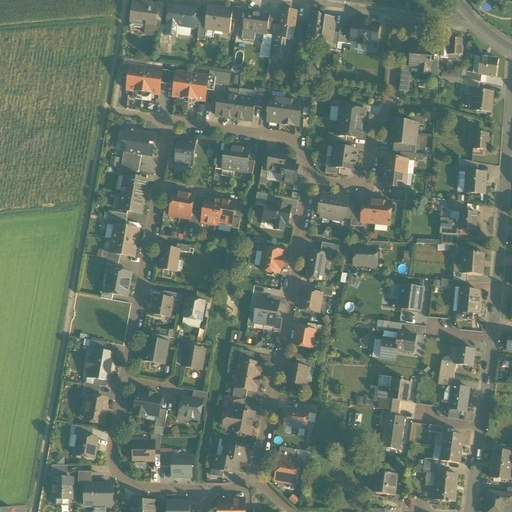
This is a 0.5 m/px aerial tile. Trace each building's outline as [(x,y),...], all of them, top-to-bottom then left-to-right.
[(143,35),(153,36),(153,35),(154,27),(155,27),(156,19),(158,5),(150,4),(149,6),(134,4),(131,23),(145,25),(143,35)] [(231,20),(238,21),(240,8),(232,7),(232,10),(233,11),(231,20)] [(170,36),(176,37),(176,36),(177,27),(191,28),(193,29),(195,11),(182,9),(182,10),(169,8),(167,27),(166,35),(170,36)] [(228,33),(230,33),(231,20),(233,11),(232,10),(224,9),(224,10),(209,8),(207,21),(206,28),(214,29),(214,31),(219,32),(228,33)] [(286,38),(293,39),(294,29),(295,29),(297,12),(282,10),(280,27),(288,28),(286,38)] [(246,12),(243,32),(242,40),(254,42),(255,33),(263,35),(267,35),(267,33),(267,32),(269,16),(246,12)] [(327,44),(331,45),(333,33),(335,19),(325,18),(325,21),(321,20),(322,18),(319,15),(311,14),(307,38),(316,39),(319,37),(323,37),(327,44)] [(267,33),(273,33),(274,26),(275,16),(269,16),(267,32),(267,33)] [(153,35),(159,36),(161,26),(162,20),(156,19),(155,27),(154,27),(153,35)] [(197,40),(204,41),(205,37),(206,30),(206,28),(207,21),(200,20),(197,40)] [(376,45),(379,25),(370,24),(370,22),(362,21),(362,23),(353,22),(352,27),(350,42),(351,42),(358,43),(358,45),(367,46),(368,44),(376,45)] [(350,42),(352,27),(340,25),(339,34),(338,43),(350,45),(351,42),(350,42)] [(167,27),(161,26),(159,36),(158,44),(169,45),(170,36),(166,35),(167,27)] [(269,58),(283,60),(286,38),(288,28),(280,27),(274,26),(273,33),(272,36),(271,46),(269,58)] [(177,27),(176,36),(190,38),(191,28),(177,27)] [(213,39),(214,31),(206,30),(205,37),(213,39)] [(440,31),(440,39),(446,39),(450,39),(450,31),(440,31)] [(227,40),(228,33),(219,32),(218,39),(227,40)] [(327,50),(337,52),(338,43),(339,34),(333,33),(331,45),(327,44),(327,50)] [(272,36),(267,35),(263,35),(262,45),(271,46),(272,36)] [(447,59),(462,60),(462,57),(462,48),(461,47),(462,40),(450,39),(446,39),(445,49),(448,49),(447,56),(448,56),(447,59)] [(351,42),(350,45),(349,51),(366,54),(367,46),(358,45),(358,43),(351,42)] [(167,54),(169,45),(158,44),(157,53),(167,54)] [(259,57),(269,58),(271,46),(262,45),(261,45),(259,57)] [(418,75),(429,76),(430,64),(431,64),(431,61),(432,49),(419,48),(419,47),(412,46),(410,63),(410,66),(411,66),(419,67),(418,75)] [(439,58),(447,59),(448,56),(447,56),(448,49),(445,49),(439,48),(439,58)] [(486,76),(496,77),(498,61),(480,58),(478,74),(478,75),(481,75),(486,76)] [(439,62),(431,61),(431,64),(430,64),(429,76),(438,76),(439,62)] [(409,79),(411,66),(410,66),(410,63),(403,62),(401,78),(409,79)] [(121,79),(128,80),(130,66),(123,65),(121,79)] [(126,91),(143,93),(146,69),(130,66),(128,80),(126,91)] [(457,77),(464,79),(467,69),(460,68),(457,77)] [(163,71),(146,69),(143,93),(159,96),(161,84),(163,71)] [(161,84),(167,85),(169,72),(163,71),(161,84)] [(176,73),(169,72),(167,85),(174,86),(176,73)] [(216,72),(215,79),(215,85),(222,86),(223,73),(216,72)] [(172,98),(189,100),(192,75),(176,73),(174,86),(172,98)] [(223,73),(222,86),(228,87),(230,74),(223,73)] [(464,79),(457,77),(442,73),(441,80),(463,85),(464,79)] [(471,73),(470,80),(479,82),(480,83),(481,75),(478,75),(478,74),(472,74),(471,73)] [(209,78),(192,75),(189,100),(205,102),(207,91),(209,78)] [(214,92),(215,85),(215,79),(209,78),(207,91),(214,92)] [(399,92),(408,93),(409,79),(401,78),(399,92)] [(477,89),(479,82),(470,80),(467,79),(464,79),(463,85),(477,89)] [(238,97),(239,89),(228,88),(227,96),(238,97)] [(239,89),(238,97),(253,100),(254,92),(239,89)] [(253,107),(263,108),(264,98),(265,92),(265,90),(260,90),(255,89),(254,92),(253,100),(254,100),(253,107)] [(472,111),(490,114),(493,93),(473,91),(473,95),(474,95),(476,96),(475,103),(473,103),(472,111)] [(216,117),(235,119),(238,97),(227,96),(219,95),(218,102),(217,103),(216,109),(217,110),(216,117)] [(253,100),(238,97),(235,119),(251,122),(252,117),(253,116),(254,109),(253,107),(254,100),(253,100)] [(264,98),(263,108),(268,109),(269,108),(270,108),(271,99),(264,98)] [(268,122),(296,126),(297,116),(300,117),(301,110),(298,110),(299,102),(284,100),(271,98),(271,99),(270,108),(269,108),(268,109),(268,113),(269,113),(268,122)] [(341,108),(350,109),(350,103),(333,101),(332,107),(341,108)] [(203,113),(205,106),(198,104),(196,112),(203,113)] [(330,120),(339,122),(341,108),(332,107),(330,120)] [(341,108),(339,122),(362,125),(363,119),(365,111),(350,109),(341,108)] [(415,125),(424,126),(425,119),(407,117),(406,123),(415,124),(415,125)] [(436,132),(443,133),(445,121),(437,120),(436,132)] [(393,121),(391,132),(413,135),(415,125),(415,124),(406,123),(393,121)] [(361,131),(362,125),(339,122),(337,135),(346,137),(361,139),(362,131),(361,131)] [(141,156),(151,157),(153,148),(148,147),(149,143),(152,144),(153,135),(133,132),(134,126),(127,125),(123,143),(128,144),(127,153),(141,156)] [(412,146),(413,135),(391,132),(390,143),(394,144),(412,146)] [(474,133),(472,150),(483,151),(487,151),(489,134),(474,133)] [(334,147),(343,149),(343,143),(345,143),(346,137),(337,135),(328,134),(327,140),(329,141),(329,147),(334,148),(334,147)] [(176,164),(192,166),(195,142),(178,140),(177,152),(175,164),(176,164)] [(119,151),(124,152),(127,153),(128,144),(123,143),(120,143),(119,151)] [(393,152),(411,153),(412,146),(394,144),(393,152)] [(222,170),(234,172),(237,148),(225,147),(223,158),(222,170)] [(327,157),(332,157),(356,161),(357,151),(343,149),(334,147),(334,148),(329,147),(327,157)] [(250,150),(237,148),(234,172),(246,174),(248,161),(250,150)] [(268,171),(282,174),(284,161),(285,154),(286,152),(274,150),(273,158),(270,158),(268,165),(267,171),(268,171)] [(167,169),(175,170),(176,164),(175,164),(177,152),(170,151),(167,169)] [(124,152),(121,170),(118,170),(116,176),(118,177),(125,178),(125,177),(134,179),(135,173),(138,173),(141,156),(127,153),(124,152)] [(407,161),(413,162),(414,154),(400,152),(399,160),(407,161)] [(109,168),(119,169),(120,159),(111,157),(109,168)] [(215,169),(222,170),(223,158),(217,157),(215,169)] [(355,171),(356,161),(332,157),(331,167),(340,169),(355,171)] [(385,158),(384,172),(406,175),(407,161),(399,160),(385,158)] [(458,167),(471,170),(472,162),(459,160),(458,167)] [(246,174),(252,175),(255,162),(248,161),(246,174)] [(295,163),(284,161),(282,174),(280,182),(294,185),(295,185),(296,177),(297,171),(294,170),(295,163)] [(406,175),(412,175),(414,162),(413,162),(407,161),(406,175)] [(260,178),(267,179),(268,171),(267,171),(268,165),(262,164),(260,178)] [(325,173),(339,175),(340,169),(331,167),(326,166),(325,173)] [(267,179),(280,182),(282,174),(268,171),(267,179)] [(404,188),(406,175),(384,172),(382,186),(393,187),(404,189),(404,188)] [(465,194),(467,173),(458,172),(457,193),(465,194)] [(465,194),(484,195),(486,174),(467,173),(465,194)] [(406,175),(404,188),(411,189),(412,175),(406,175)] [(125,178),(118,177),(115,191),(123,192),(125,178)] [(123,192),(122,196),(144,200),(145,194),(146,194),(147,188),(146,188),(147,181),(134,179),(125,177),(125,178),(123,192)] [(293,190),(300,192),(302,178),(296,177),(295,185),(294,185),(293,190)] [(393,187),(392,195),(406,197),(410,197),(411,189),(404,188),(404,189),(393,187)] [(170,216),(180,218),(184,194),(174,193),(171,208),(169,216),(170,216)] [(194,196),(184,194),(180,218),(190,220),(192,212),(194,196)] [(268,204),(274,205),(275,197),(257,194),(256,202),(268,204)] [(321,219),(331,220),(335,197),(322,194),(321,202),(318,214),(321,215),(321,219)] [(119,210),(122,196),(115,195),(112,209),(119,210)] [(141,215),(144,200),(122,196),(119,210),(119,211),(141,215)] [(349,199),(335,197),(331,220),(342,222),(342,219),(345,219),(347,206),(349,199)] [(219,226),(219,223),(223,203),(206,200),(203,216),(202,223),(219,226)] [(312,213),(318,214),(321,202),(314,200),(312,213)] [(362,223),(375,225),(378,202),(364,200),(362,214),(361,223),(362,223)] [(223,201),(223,203),(219,223),(231,226),(232,226),(233,219),(236,204),(223,201)] [(448,209),(462,210),(463,203),(449,201),(448,209)] [(391,203),(378,202),(375,225),(387,226),(389,226),(391,203)] [(274,230),(283,232),(284,226),(287,227),(291,208),(286,207),(286,206),(277,205),(274,205),(268,204),(265,223),(275,224),(274,230)] [(345,219),(351,220),(353,213),(354,208),(347,206),(345,219)] [(163,220),(169,221),(170,216),(169,216),(171,208),(165,207),(163,220)] [(109,212),(108,219),(126,222),(127,215),(109,212)] [(195,228),(201,229),(202,223),(203,216),(197,215),(198,213),(192,212),(190,220),(188,227),(195,228)] [(459,231),(460,231),(470,232),(475,232),(476,222),(475,222),(476,214),(460,212),(460,213),(460,222),(459,231)] [(362,214),(353,213),(351,220),(350,226),(361,228),(362,223),(361,223),(362,214)] [(460,222),(460,213),(451,213),(451,220),(451,221),(460,222)] [(124,228),(126,222),(108,219),(107,225),(115,227),(115,226),(124,228)] [(231,228),(238,230),(240,220),(233,219),(232,226),(231,226),(231,228)] [(458,236),(459,236),(460,231),(459,231),(460,222),(451,221),(451,220),(441,219),(439,235),(442,235),(458,236)] [(219,223),(219,226),(218,231),(230,233),(231,228),(231,226),(219,223)] [(104,239),(113,240),(115,227),(107,225),(104,239)] [(115,227),(113,240),(136,244),(136,243),(135,243),(136,239),(137,239),(138,230),(124,228),(115,226),(115,227)] [(441,246),(457,246),(458,236),(442,235),(441,241),(441,246)] [(134,258),(136,244),(113,240),(110,253),(110,254),(120,255),(134,258)] [(257,252),(264,253),(264,249),(275,251),(276,244),(263,241),(259,241),(257,252)] [(326,256),(332,257),(333,254),(334,247),(334,245),(323,243),(321,255),(326,256)] [(179,252),(189,254),(190,247),(177,245),(176,251),(179,251),(179,252)] [(372,269),(375,269),(377,267),(377,264),(375,262),(375,258),(377,259),(378,250),(378,249),(372,249),(355,248),(354,266),(370,267),(372,269)] [(160,270),(175,272),(177,261),(179,252),(179,251),(176,251),(164,249),(160,270)] [(266,276),(272,277),(274,275),(274,273),(279,274),(280,268),(282,269),(284,259),(282,259),(283,253),(275,251),(264,249),(264,253),(261,267),(260,271),(265,272),(265,274),(266,276)] [(107,259),(119,261),(120,255),(110,254),(110,253),(102,252),(101,258),(107,259)] [(264,253),(257,252),(254,266),(261,267),(264,253)] [(305,279),(316,280),(317,273),(323,274),(326,256),(321,255),(310,253),(305,279)] [(467,275),(482,276),(484,254),(464,253),(463,266),(462,274),(462,275),(467,275)] [(177,261),(175,272),(182,274),(184,262),(177,261)] [(462,274),(463,266),(454,266),(454,273),(462,274)] [(113,295),(127,297),(131,275),(108,271),(104,293),(113,295)] [(454,273),(453,281),(464,282),(467,282),(467,275),(462,275),(462,274),(454,273)] [(347,282),(354,286),(357,280),(350,277),(347,282)] [(464,291),(464,282),(453,281),(443,280),(442,289),(455,290),(463,291),(464,291)] [(399,295),(400,286),(392,285),(390,299),(401,301),(402,296),(399,295)] [(400,309),(419,312),(422,289),(400,286),(399,295),(402,296),(401,301),(400,309)] [(321,296),(331,298),(333,290),(315,287),(314,294),(321,295),(321,296)] [(463,291),(455,290),(453,312),(458,312),(459,303),(462,304),(463,291)] [(473,315),(478,315),(479,301),(477,301),(478,292),(464,291),(463,291),(462,304),(459,303),(458,312),(458,313),(463,314),(473,315)] [(173,301),(181,302),(182,296),(164,292),(163,298),(173,300),(173,301)] [(300,309),(318,312),(319,312),(317,311),(318,305),(320,305),(321,296),(321,295),(314,294),(303,292),(300,309)] [(204,304),(210,305),(212,295),(197,293),(196,301),(204,303),(204,304)] [(152,315),(170,318),(173,301),(173,300),(163,298),(155,297),(152,315)] [(252,299),(249,313),(256,314),(258,300),(252,299)] [(183,318),(201,322),(204,304),(204,303),(196,301),(187,300),(183,318)] [(255,323),(264,325),(269,302),(258,300),(256,314),(254,323),(255,323)] [(279,303),(269,302),(264,325),(274,327),(275,327),(276,318),(279,303)] [(254,323),(256,314),(249,313),(247,327),(254,328),(255,323),(254,323)] [(322,320),(325,326),(331,323),(328,317),(322,320)] [(201,322),(183,318),(182,326),(199,329),(201,322)] [(273,332),(280,333),(282,319),(276,318),(275,327),(274,327),(273,332)] [(389,330),(399,331),(400,325),(389,323),(388,330),(389,330)] [(314,332),(320,334),(322,327),(307,324),(306,330),(315,332),(314,332)] [(294,346),(303,347),(303,345),(312,346),(314,332),(315,332),(306,330),(297,329),(294,346)] [(159,330),(158,336),(170,338),(172,339),(173,330),(168,332),(159,330)] [(398,334),(397,342),(396,351),(414,353),(415,344),(413,344),(414,336),(398,334)] [(168,345),(169,345),(169,344),(170,338),(158,336),(152,335),(151,341),(168,344),(168,345)] [(277,347),(278,339),(270,338),(270,346),(277,347)] [(380,359),(383,340),(374,339),(372,358),(380,359)] [(144,361),(163,364),(165,353),(166,353),(168,345),(168,344),(151,341),(148,340),(144,361)] [(178,352),(185,353),(186,347),(189,348),(190,342),(182,340),(180,340),(178,352)] [(395,361),(396,351),(397,342),(383,340),(380,359),(395,361)] [(94,351),(105,353),(106,344),(90,341),(89,348),(89,350),(93,351),(94,351)] [(182,367),(201,371),(204,351),(189,348),(186,347),(185,353),(182,367)] [(456,363),(458,349),(451,348),(450,363),(456,363)] [(456,366),(472,368),(473,357),(472,357),(473,351),(458,349),(456,363),(455,365),(456,366)] [(108,380),(112,381),(113,371),(111,371),(114,356),(104,354),(105,353),(94,351),(93,351),(92,360),(88,359),(86,371),(89,371),(94,378),(94,379),(103,381),(103,380),(108,380)] [(239,361),(252,363),(254,354),(241,351),(239,361)] [(307,369),(313,370),(314,363),(297,359),(295,366),(307,368),(307,369)] [(237,375),(239,375),(258,379),(260,373),(260,369),(262,369),(263,365),(252,363),(239,361),(239,362),(242,362),(241,368),(238,368),(235,369),(235,372),(236,375),(237,375)] [(451,387),(453,387),(454,379),(456,366),(455,365),(456,363),(450,363),(442,362),(439,377),(438,385),(445,386),(451,387)] [(287,383),(304,387),(305,381),(307,369),(307,368),(295,366),(290,365),(287,383)] [(421,370),(425,374),(430,369),(426,365),(421,370)] [(311,382),(313,370),(307,369),(305,381),(311,382)] [(260,379),(258,379),(239,375),(238,381),(235,381),(233,383),(232,386),(234,388),(247,391),(256,392),(257,386),(258,382),(260,382),(260,379)] [(383,377),(381,388),(391,389),(393,378),(383,377)] [(393,378),(391,389),(389,401),(399,402),(407,403),(410,383),(403,383),(403,380),(393,378)] [(94,379),(92,385),(85,384),(84,384),(81,396),(89,397),(97,398),(99,387),(106,388),(108,380),(103,380),(103,381),(94,379)] [(449,401),(451,387),(445,386),(443,401),(449,401)] [(388,400),(389,401),(391,389),(381,388),(380,387),(378,399),(380,399),(388,400)] [(463,412),(466,413),(467,403),(465,403),(467,389),(453,387),(451,387),(449,401),(448,410),(463,412)] [(234,389),(232,398),(243,400),(245,401),(247,391),(234,388),(234,389)] [(202,403),(206,403),(208,394),(193,391),(192,400),(202,402),(202,403)] [(134,416),(145,418),(146,415),(157,417),(158,417),(159,410),(161,400),(158,397),(153,396),(152,397),(147,396),(146,394),(138,393),(134,416)] [(90,423),(103,425),(105,415),(104,413),(105,408),(106,407),(107,400),(97,398),(89,397),(87,404),(85,405),(84,410),(86,412),(88,413),(89,415),(88,420),(90,423)] [(241,411),(243,400),(232,398),(226,397),(223,412),(226,413),(227,408),(241,411)] [(179,417),(199,421),(202,403),(202,402),(192,400),(183,398),(179,417)] [(383,410),(387,410),(388,400),(380,399),(378,409),(383,410)] [(388,400),(387,410),(398,412),(399,402),(389,401),(388,400)] [(309,414),(317,415),(318,407),(304,404),(303,412),(308,413),(308,414),(309,414)] [(238,437),(244,438),(246,436),(247,436),(250,436),(254,418),(250,413),(241,411),(227,408),(226,413),(225,420),(229,421),(228,428),(228,429),(231,433),(236,434),(236,435),(238,437)] [(155,427),(164,429),(167,412),(159,410),(158,417),(157,417),(156,422),(155,427)] [(299,429),(305,430),(308,414),(308,413),(303,412),(287,410),(286,417),(288,417),(286,426),(292,427),(293,429),(297,430),(299,429)] [(463,412),(448,410),(447,418),(462,420),(463,412)] [(315,424),(317,415),(309,414),(308,423),(315,424)] [(382,448),(398,451),(400,433),(403,433),(405,419),(397,418),(386,416),(384,429),(382,448)] [(79,436),(91,438),(93,430),(75,427),(74,436),(79,437),(79,436)] [(164,429),(155,427),(153,435),(160,435),(163,435),(164,429)] [(434,447),(443,448),(444,434),(441,434),(436,433),(434,447)] [(444,434),(443,448),(461,450),(463,437),(444,434)] [(77,448),(79,437),(74,436),(71,435),(68,447),(77,448)] [(151,435),(151,443),(154,443),(154,451),(160,451),(160,450),(160,435),(153,435),(151,435)] [(81,457),(94,459),(95,451),(97,450),(98,445),(97,444),(98,440),(91,438),(79,436),(79,437),(77,448),(76,450),(74,451),(73,455),(76,458),(79,458),(81,457)] [(219,440),(216,458),(223,460),(225,448),(221,447),(222,441),(219,440)] [(225,447),(235,449),(236,443),(222,441),(221,447),(225,448),(225,447)] [(135,462),(138,462),(139,461),(145,461),(154,461),(154,451),(154,443),(151,443),(134,443),(134,456),(132,457),(132,460),(135,462)] [(225,448),(223,460),(239,462),(246,464),(248,452),(247,451),(235,449),(225,447),(225,448)] [(443,448),(434,447),(432,460),(438,461),(441,461),(443,448)] [(281,459),(297,462),(298,451),(282,448),(281,459)] [(459,464),(461,450),(443,448),(441,461),(441,462),(459,464)] [(172,450),(160,450),(160,451),(160,468),(172,468),(172,458),(172,450)] [(310,453),(298,451),(297,462),(300,462),(304,463),(302,475),(306,475),(310,453)] [(493,460),(492,465),(510,467),(511,453),(504,452),(493,451),(492,460),(493,460)] [(56,457),(56,466),(65,466),(65,458),(56,457)] [(192,458),(172,458),(172,468),(171,478),(191,478),(192,458)] [(237,473),(239,462),(223,460),(216,458),(214,470),(214,471),(224,472),(235,474),(237,473)] [(284,483),(296,485),(300,462),(297,462),(281,459),(280,463),(282,464),(281,468),(279,468),(277,477),(285,478),(284,483)] [(508,481),(510,467),(492,465),(492,470),(491,470),(490,479),(508,481)] [(53,479),(67,480),(67,466),(65,466),(56,466),(52,466),(50,479),(53,479)] [(436,473),(437,467),(425,466),(424,473),(426,473),(436,474),(436,473)] [(211,477),(223,479),(224,472),(214,471),(214,470),(212,470),(211,477)] [(78,486),(85,486),(91,486),(92,473),(78,472),(78,486)] [(393,497),(395,497),(395,496),(393,496),(394,490),(395,490),(397,476),(398,476),(397,476),(380,473),(378,473),(378,474),(380,474),(378,494),(375,494),(377,494),(393,497)] [(436,474),(426,473),(425,486),(434,487),(436,474)] [(434,501),(453,503),(455,485),(456,485),(457,476),(436,473),(436,474),(434,487),(436,487),(434,501)] [(70,500),(72,500),(72,480),(67,480),(53,479),(53,492),(55,492),(55,499),(70,500)] [(107,507),(111,508),(113,505),(113,502),(112,500),(112,486),(102,486),(102,487),(94,487),(94,486),(91,486),(85,486),(85,507),(94,507),(94,506),(106,506),(107,507)] [(485,511),(502,511),(504,505),(511,505),(511,496),(507,495),(488,493),(485,511)] [(293,495),(289,500),(294,506),(299,501),(293,495)] [(153,511),(153,502),(143,502),(141,501),(137,501),(135,502),(132,502),(132,511),(153,511)] [(218,511),(231,511),(232,501),(228,501),(228,504),(226,504),(226,507),(219,507),(218,511)] [(244,511),(245,501),(232,501),(231,511),(244,511)] [(189,511),(190,502),(167,502),(166,511),(189,511)]
